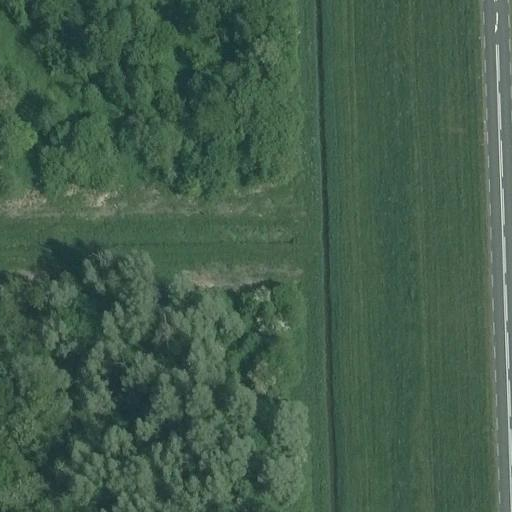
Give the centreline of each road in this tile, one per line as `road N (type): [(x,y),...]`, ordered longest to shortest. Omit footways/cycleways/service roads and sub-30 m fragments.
road 1 (track): [(0,259),(306,254),(315,511)]
road 2 (primary): [(511,497),(495,0)]
road 3 (track): [(306,254),(297,0)]
